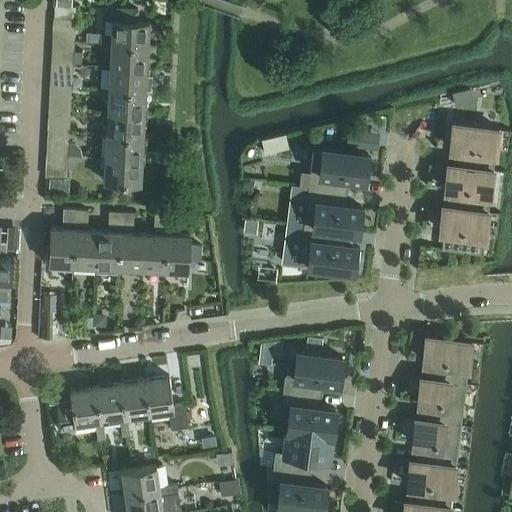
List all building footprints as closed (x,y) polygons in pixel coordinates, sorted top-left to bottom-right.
[(112,44),(148,45),(150,21),(139,21),(140,8),(117,6),(116,20),(113,20),(112,34),(102,34),(102,43),(112,43),(112,44)] [(53,25),(53,40),(75,42),(76,26),(55,25),(53,25)] [(53,40),(52,49),(74,50),(75,42),(53,40)] [(147,69),(148,45),(112,44),(111,67),(147,69)] [(83,51),(74,51),(74,63),(82,63),(83,51)] [(51,63),(51,72),(73,73),(74,65),(51,63)] [(147,75),(147,69),(111,67),(110,89),(146,91),(153,91),(154,75),(147,75)] [(73,79),(73,86),(82,86),(83,81),(79,75),(74,76),(73,79)] [(50,86),(50,94),(72,96),(73,87),(50,86)] [(145,114),(146,91),(110,89),(108,112),(145,114)] [(440,95),(440,108),(452,108),(452,95),(440,95)] [(49,109),(48,118),(71,119),(71,111),(49,109)] [(144,137),(145,114),(108,112),(108,123),(103,127),(107,131),(107,135),(144,137)] [(453,164),(494,169),(499,128),(453,122),(450,147),(455,147),(453,164)] [(48,132),(47,140),(70,141),(70,133),(48,132)] [(143,159),(144,137),(107,135),(106,158),(143,159)] [(70,141),(69,154),(83,154),(82,148),(78,143),(70,141)] [(309,186),(342,190),(343,177),(365,179),(366,176),(369,177),(372,158),(368,157),(369,154),(324,148),(314,147),(311,172),(301,170),(300,185),(309,186)] [(46,155),(46,163),(69,164),(69,156),(46,155)] [(141,183),(143,159),(106,158),(105,181),(141,183)] [(494,169),(453,164),(448,163),(445,188),(450,189),(448,205),(489,210),(494,169)] [(340,203),(342,190),(309,186),(304,225),(337,230),(337,229),(359,232),(359,228),(363,229),(365,210),(361,209),(362,206),(340,203)] [(489,210),(448,205),(443,204),(440,229),(444,230),(442,248),(483,253),(489,210)] [(73,265),(76,208),(64,208),(63,227),(52,227),(50,263),(73,265)] [(96,266),(98,229),(88,229),(89,209),(76,208),(73,265),(96,266)] [(119,267),(122,211),(109,210),(108,230),(98,229),(96,266),(119,267)] [(141,268),(143,232),(133,231),(134,212),(122,211),(119,267),(141,268)] [(164,269),(167,213),(154,212),(153,232),(143,232),(141,268),(164,269)] [(167,213),(164,269),(188,271),(189,259),(201,260),(202,245),(190,244),(190,234),(179,233),(180,214),(167,213)] [(246,219),(244,232),(257,234),(259,220),(246,219)] [(258,236),(270,237),(272,224),(259,223),(258,236)] [(335,242),(337,230),(304,225),(299,263),(309,264),(309,265),(354,270),(354,267),(358,267),(360,248),(357,248),(357,244),(335,242)] [(0,226),(0,309),(1,309),(2,295),(9,296),(11,259),(0,258),(0,256),(2,226),(0,226)] [(56,338),(56,309),(44,309),(44,338),(56,338)] [(93,317),(93,326),(106,326),(107,313),(94,313),(93,317)] [(83,317),(82,327),(93,327),(93,326),(93,317),(83,317)] [(427,369),(468,374),(472,341),(426,335),(423,360),(428,360),(427,369)] [(283,389),(316,393),(318,379),(339,382),(340,379),(343,379),(346,360),(342,360),(343,356),(298,351),(295,375),(285,374),(283,389)] [(463,415),(468,374),(427,369),(426,377),(421,376),(418,401),(422,402),(421,410),(463,415)] [(146,393),(149,414),(169,411),(172,429),(189,426),(186,402),(174,404),(169,375),(144,379),(146,393)] [(128,417),(149,414),(146,393),(144,379),(119,382),(120,393),(124,417),(120,417),(120,418),(120,419),(122,435),(131,434),(128,417)] [(104,421),(120,418),(120,417),(124,417),(120,393),(119,382),(95,385),(96,393),(100,420),(95,421),(96,428),(97,428),(98,439),(106,438),(104,421)] [(77,431),(96,428),(95,421),(100,420),(96,393),(95,385),(70,389),(72,400),(57,402),(60,424),(63,423),(64,431),(76,429),(77,431)] [(314,406),(316,393),(283,389),(282,403),(285,403),(282,428),(288,429),(332,434),(333,434),(333,431),(337,432),(339,413),(336,412),(336,409),(314,406)] [(458,456),(463,415),(421,410),(420,418),(416,418),(412,442),(417,443),(416,451),(458,456)] [(329,458),(332,434),(288,429),(285,452),(276,450),(274,465),(306,469),(308,456),(329,458)] [(216,435),(202,437),(203,446),(217,444),(216,435)] [(218,465),(234,462),(232,451),(217,453),(218,465)] [(452,498),(458,456),(416,451),(415,459),(410,459),(407,484),(412,484),(411,492),(452,498)] [(162,494),(179,492),(178,483),(161,486),(158,464),(122,469),(126,495),(160,490),(161,495),(162,494)] [(304,482),(306,469),(274,465),(272,479),(281,480),(278,505),(323,511),(324,507),(327,508),(330,489),(326,488),(326,485),(304,482)] [(126,495),(128,511),(181,511),(181,508),(179,492),(162,494),(161,495),(160,490),(126,495)] [(450,511),(452,498),(411,492),(410,501),(405,500),(403,511),(450,511)]
